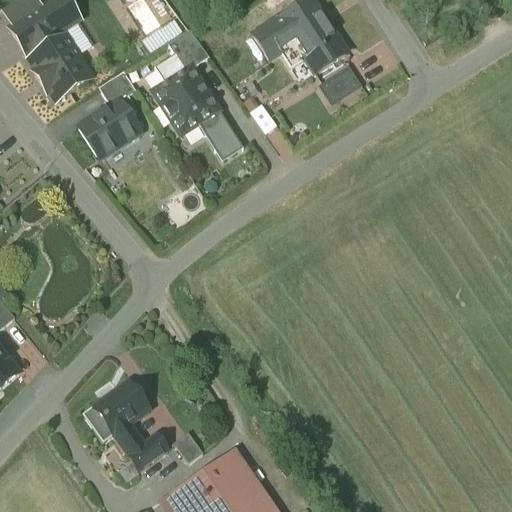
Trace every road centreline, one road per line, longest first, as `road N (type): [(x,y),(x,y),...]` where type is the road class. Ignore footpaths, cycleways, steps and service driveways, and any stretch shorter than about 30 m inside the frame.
road 1 (residential): [(156,275),(204,234),(437,83)]
road 2 (residential): [(156,275),(0,90)]
road 3 (residential): [(0,444),(156,275)]
